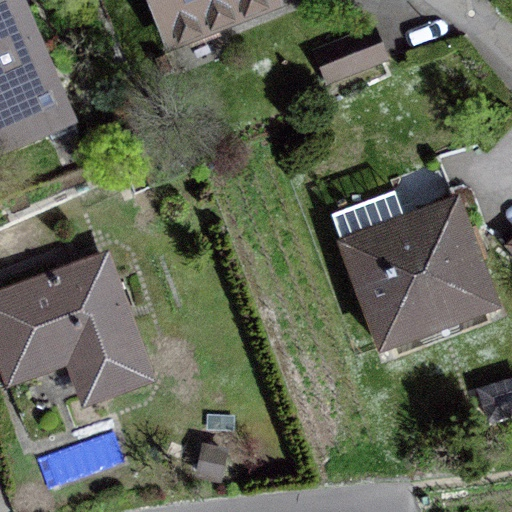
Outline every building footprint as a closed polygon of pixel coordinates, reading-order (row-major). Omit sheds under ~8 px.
[(0,0),(0,142),(45,123),(53,142),(77,132),(22,0),(0,0)] [(152,0),(170,44),(275,3),(273,0),(152,0)] [(317,52),(328,79),(384,57),(373,30),(317,52)] [(456,200),(342,242),(380,346),(495,303),(456,200)] [(0,350),(10,378),(80,353),(95,395),(148,376),(104,257),(104,263),(61,279),(58,272),(58,275),(0,295),(0,350)]
